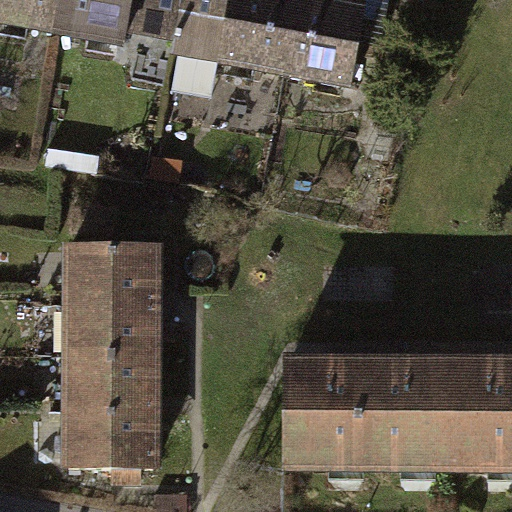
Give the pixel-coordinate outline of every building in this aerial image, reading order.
[(0,0),(0,25),(51,35),(58,0),(0,0)] [(172,0),(58,0),(51,35),(112,46),(121,1),(171,10),(172,0)] [(163,54),(273,74),(286,0),(172,0),(171,10),(163,54)] [(329,0),(328,5),(301,0),(286,0),(273,74),(339,87),(355,0),(329,0)] [(60,247),(61,308),(145,307),(144,246),(60,247)] [(146,359),(145,307),(61,308),(62,360),(146,359)] [(511,470),(511,349),(292,348),(291,469),(511,470)] [(62,360),(63,416),(147,415),(146,359),(62,360)] [(148,472),(147,415),(63,416),(64,470),(109,470),(109,482),(133,481),(133,472),(148,472)]
